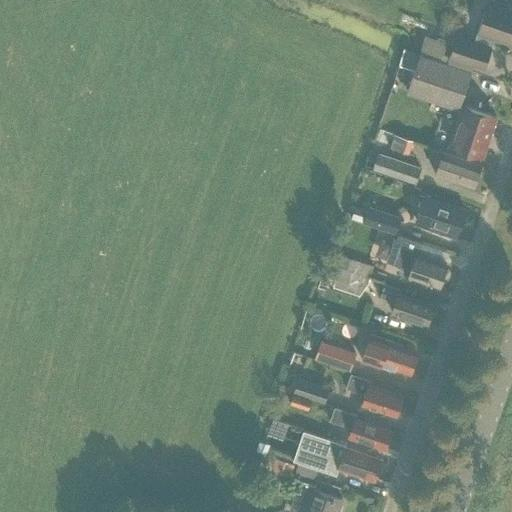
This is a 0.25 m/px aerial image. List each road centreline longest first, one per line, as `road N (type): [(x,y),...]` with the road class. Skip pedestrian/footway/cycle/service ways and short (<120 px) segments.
road 1 (residential): [(387,511),(511,145)]
road 2 (unclassified): [(455,511),(511,349)]
